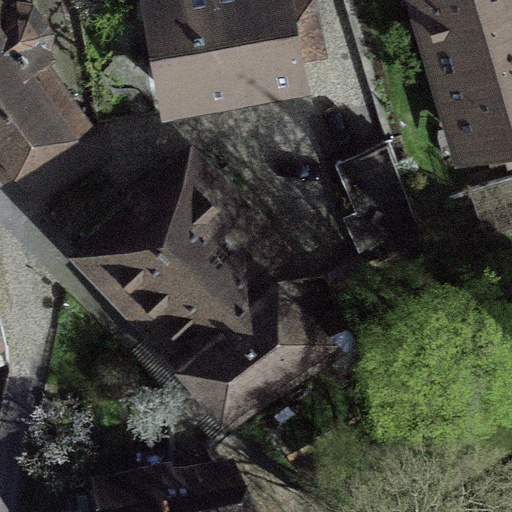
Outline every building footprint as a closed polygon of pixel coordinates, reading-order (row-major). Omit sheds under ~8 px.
[(2,0),(0,0),(0,156),(9,170),(85,117),(2,0)] [(150,0),(169,95),(308,68),(295,0),(150,0)] [(511,153),(511,0),(419,0),(459,166),(511,153)] [(377,136),(330,155),(360,228),(406,209),(377,136)] [(79,234),(158,324),(264,232),(185,141),(79,234)] [(345,324),(264,232),(158,324),(239,416),(345,324)] [(0,347),(11,346),(0,298),(0,347)] [(250,511),(232,458),(88,480),(94,511),(250,511)]
